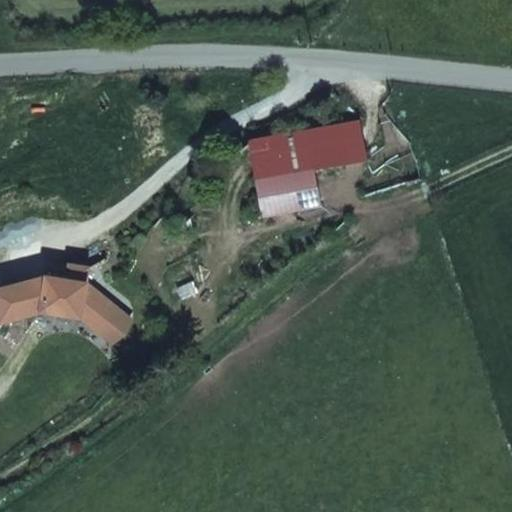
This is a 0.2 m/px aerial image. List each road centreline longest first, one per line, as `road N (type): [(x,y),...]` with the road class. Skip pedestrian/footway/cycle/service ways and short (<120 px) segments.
road 1 (residential): [(0,63),(310,56),(511,71)]
road 2 (track): [(127,319),(213,335),(280,314),(420,194),(511,148)]
road 3 (track): [(0,502),(213,335)]
